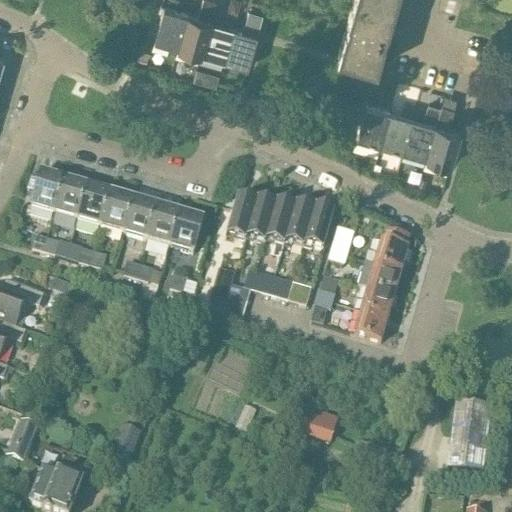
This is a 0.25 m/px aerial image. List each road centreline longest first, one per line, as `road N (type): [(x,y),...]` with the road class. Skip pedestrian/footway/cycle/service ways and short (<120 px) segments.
road 1 (residential): [(448,233),(234,127),(215,126)]
road 2 (residential): [(26,130),(194,180),(215,126)]
road 3 (residential): [(215,126),(54,48)]
road 4 (residential): [(412,359),(448,233)]
